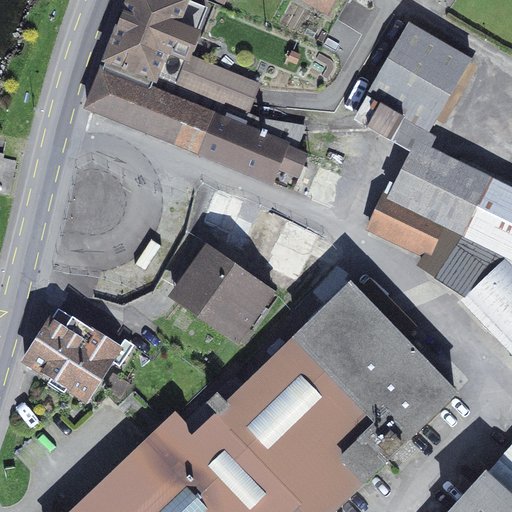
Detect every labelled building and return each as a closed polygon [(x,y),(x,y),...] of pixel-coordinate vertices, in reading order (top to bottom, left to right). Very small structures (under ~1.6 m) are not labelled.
[(205,9),(180,0),(132,0),(103,73),(151,92),(156,78),(174,85),(205,9)] [(338,0),(300,0),(329,17),(338,0)] [(355,0),(351,0),(341,17),(362,30),(373,11),(355,0)] [(411,25),(355,121),(394,143),(407,121),(429,133),(471,60),(411,25)] [(103,73),(88,109),(294,191),(307,157),(288,150),(295,126),(262,120),(174,85),(156,78),(151,92),(103,73)] [(0,193),(9,195),(16,163),(0,159),(0,193)] [(361,184),(320,166),(307,196),(349,214),(361,184)] [(269,212),(217,192),(204,225),(232,235),(228,244),(253,254),(269,212)] [(386,197),(371,230),(428,256),(445,270),(443,273),(471,294),(469,296),(511,341),(511,255),(505,261),(497,253),(444,224),(386,197)] [(321,236),(291,221),(267,267),(298,282),(321,236)] [(197,282),(182,302),(238,343),(273,294),(209,247),(188,276),(197,282)] [(176,416),(75,511),(332,511),(455,396),(352,287),(246,388),(235,377),(183,425),(176,416)] [(60,310),(26,361),(87,401),(120,350),(60,310)] [(128,386),(114,376),(106,389),(120,398),(128,386)] [(511,511),(511,499),(486,476),(453,511),(511,511)]
